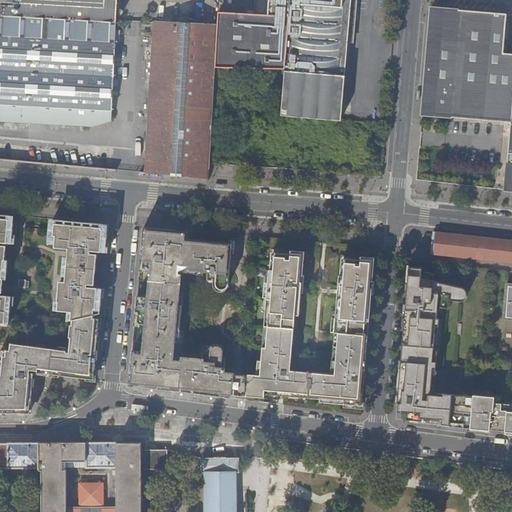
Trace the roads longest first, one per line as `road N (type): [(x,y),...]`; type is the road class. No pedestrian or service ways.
road 1 (residential): [(133,190),(397,214)]
road 2 (residential): [(113,399),(373,434)]
road 3 (residential): [(397,214),(373,434)]
road 4 (residential): [(414,0),(397,214)]
road 5 (residential): [(133,190),(113,399)]
road 6 (residential): [(511,452),(373,434)]
road 7 (residential): [(0,178),(133,190)]
